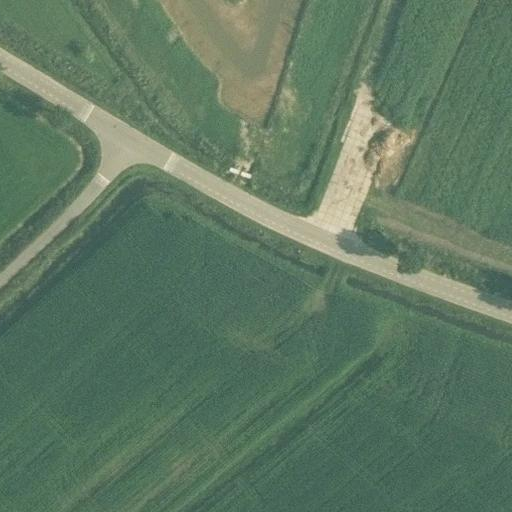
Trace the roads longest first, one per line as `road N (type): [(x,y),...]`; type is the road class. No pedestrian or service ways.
road 1 (tertiary): [(511,315),(339,250),(134,144)]
road 2 (unclassified): [(0,286),(134,144)]
road 3 (tertiary): [(134,144),(0,67)]
